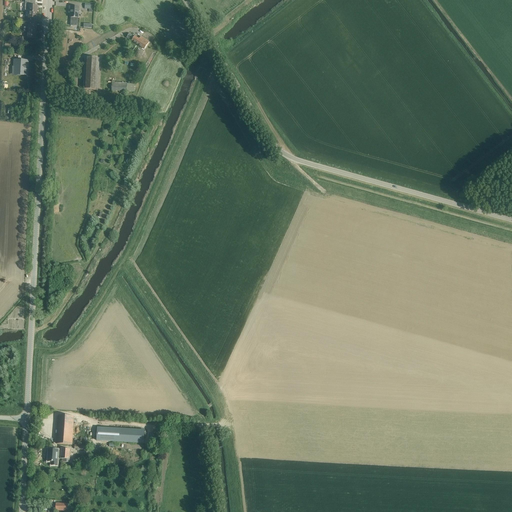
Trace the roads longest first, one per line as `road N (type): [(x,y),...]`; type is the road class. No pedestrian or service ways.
road 1 (tertiary): [(26,419),(48,0)]
road 2 (tertiary): [(511,220),(284,154),(185,0)]
road 3 (track): [(218,53),(204,65),(121,255),(69,338),(30,341)]
